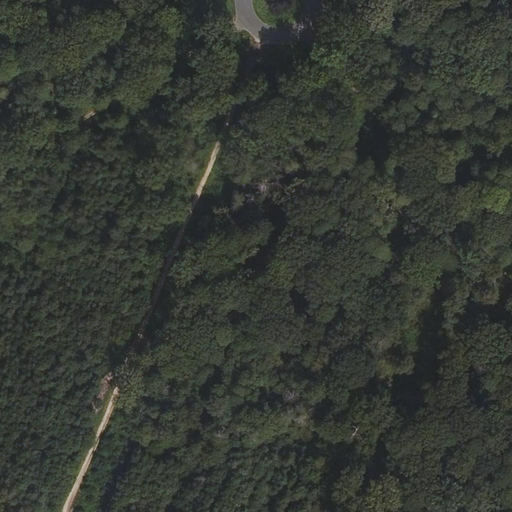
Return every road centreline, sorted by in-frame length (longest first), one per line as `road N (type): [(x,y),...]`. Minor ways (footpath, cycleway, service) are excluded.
road 1 (track): [(261,33),(62,511)]
road 2 (track): [(304,25),(511,287)]
road 3 (track): [(245,18),(0,179)]
road 4 (track): [(313,1),(511,64)]
